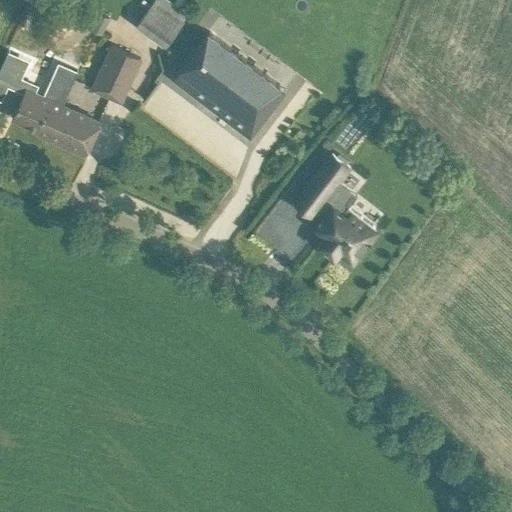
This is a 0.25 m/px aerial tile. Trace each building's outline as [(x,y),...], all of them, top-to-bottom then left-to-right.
[(169,0),(153,0),(137,22),(166,44),(189,14),(169,0)] [(84,12),(61,75),(78,81),(102,19),(84,12)] [(267,103),(281,84),(209,30),(174,76),(209,102),(214,105),(213,106),(249,132),(250,134),(272,106),(271,105),(271,106),(267,103)] [(128,89),(143,56),(112,41),(98,75),(128,89)] [(7,52),(0,67),(0,74),(26,86),(24,91),(12,116),(37,128),(36,130),(49,136),(59,140),(68,120),(57,115),(63,102),(73,81),(53,72),(44,94),(36,90),(39,83),(23,76),(29,62),(7,52)] [(101,120),(63,102),(57,115),(68,120),(59,140),(87,153),(101,120)] [(315,210),(335,185),(350,165),(333,152),(295,201),(312,214),(315,210)] [(339,188),(335,185),(315,210),(324,218),(318,226),(327,233),(319,243),(335,255),(339,250),(353,260),(360,251),(362,253),(372,241),(369,239),(376,230),(374,228),(376,226),(349,205),(343,211),(334,205),(329,202),(339,188)]
